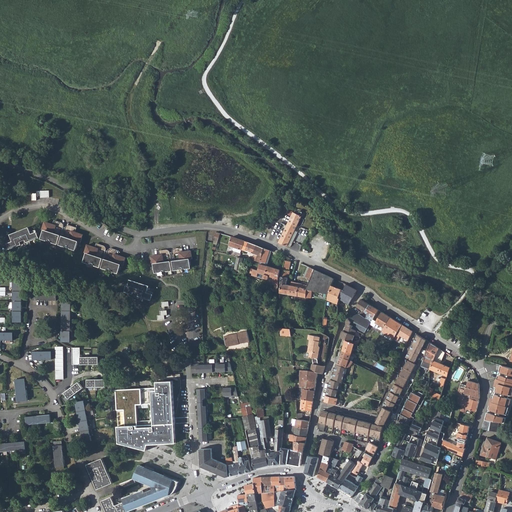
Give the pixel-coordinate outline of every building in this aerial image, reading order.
[(302,216),(294,212),(279,243),(287,246),(302,216)] [(66,236),(57,233),(61,222),(55,220),(53,224),(46,221),(43,229),(45,230),(42,238),(75,249),(78,241),(81,242),(83,234),(75,231),(77,227),(70,225),(66,236)] [(29,227),(11,234),(13,239),(14,241),(8,243),(10,247),(19,244),(20,246),(24,244),(23,243),(26,242),(27,243),(31,242),(30,240),(39,237),(37,232),(31,234),(31,232),(29,227)] [(257,257),(256,260),(261,261),(265,248),(232,236),(230,246),(234,247),(233,250),(234,251),(241,253),(242,250),(244,250),(247,252),(254,254),(258,255),(257,257)] [(108,260),(100,256),(104,245),(97,243),(96,247),(88,244),(85,252),(87,253),(84,261),(118,272),(121,265),(123,265),(126,257),(118,254),(119,251),(112,248),(108,260)] [(165,271),(190,267),(190,259),(192,259),(191,251),(183,252),(182,248),(175,248),(177,260),(168,261),(166,250),(159,250),(160,255),(151,255),(152,264),(155,264),(156,272),(165,271)] [(266,265),(271,249),(265,248),(261,261),(259,271),(252,269),(250,273),(253,273),(253,276),(263,278),(264,274),(266,275),(269,266),(268,266),(266,265)] [(243,258),(238,257),(235,269),(240,270),(243,258)] [(276,280),(278,281),(279,277),(280,270),(274,267),(269,266),(266,275),(264,274),(263,278),(268,279),(269,276),(277,278),(276,280)] [(304,275),(311,278),(314,269),(308,266),(304,275)] [(281,283),(280,287),(280,291),(280,299),(282,299),(283,299),(283,295),(283,293),(289,294),(290,285),(286,284),(290,271),(288,270),(283,269),(282,272),(281,281),(281,283)] [(332,278),(327,275),(314,269),(311,278),(309,285),(308,289),(315,290),(329,293),(331,285),(333,278),(332,278)] [(149,286),(131,280),(129,284),(129,287),(127,286),(126,289),(132,292),(131,293),(136,295),(136,293),(139,294),(138,296),(143,297),(143,296),(152,299),(153,295),(146,292),(147,290),(149,286)] [(13,281),(14,291),(22,291),(22,281),(13,281)] [(305,288),(306,284),(297,282),(296,283),(296,286),(290,285),(289,294),(306,297),(308,289),(305,288)] [(339,298),(349,304),(357,290),(346,284),(345,287),(343,290),(339,298)] [(341,289),(331,285),(329,293),(327,299),(338,304),(338,297),(341,290),(341,289)] [(309,298),(314,298),(315,290),(308,289),(306,297),(309,298)] [(14,291),(14,302),(22,302),(22,291),(14,291)] [(361,299),(358,304),(356,306),(359,308),(365,312),(370,304),(361,299)] [(63,301),(63,311),(71,311),(71,307),(73,307),(74,301),(63,301)] [(14,302),(14,312),(22,312),(22,302),(14,302)] [(370,304),(365,312),(369,314),(367,319),(371,322),(373,320),(379,310),(370,304)] [(158,320),(165,319),(164,314),(167,314),(167,311),(167,310),(160,310),(160,311),(160,314),(157,315),(158,320)] [(73,317),(73,312),(71,311),(63,311),(63,321),(71,322),(71,317),(73,317)] [(22,322),(22,312),(14,312),(14,322),(22,322)] [(391,318),(382,312),(376,321),(373,320),(371,322),(370,324),(376,328),(378,324),(384,328),(391,318)] [(358,314),(349,318),(351,321),(352,321),(352,322),(351,324),(354,326),(353,328),(355,329),(364,333),(370,324),(371,322),(367,319),(358,314)] [(350,340),(355,329),(353,328),(354,326),(351,324),(352,322),(352,321),(351,321),(349,318),(348,323),(349,324),(345,331),(343,330),(340,338),(346,341),(355,344),(356,340),(352,339),(350,340)] [(386,333),(394,339),(395,338),(402,325),(391,318),(384,328),(383,331),(386,333)] [(73,327),(73,322),(71,322),(63,321),(62,332),(71,332),(71,327),(73,327)] [(408,340),(413,332),(402,325),(395,338),(397,340),(400,335),(408,340)] [(281,336),(291,336),(291,328),(281,328),(281,336)] [(236,333),(224,335),(226,346),(249,341),(247,330),(236,332),(236,333)] [(73,337),(73,332),(71,332),(62,332),(62,342),(70,342),(71,337),(73,337)] [(404,357),(421,365),(431,343),(416,333),(404,357)] [(318,336),(309,334),(307,339),(310,340),(307,352),(309,353),(308,357),(317,359),(320,348),(319,346),(319,341),(318,341),(318,336)] [(359,344),(359,340),(356,340),(355,344),(346,341),(343,350),(351,353),(353,348),(358,349),(359,346),(357,345),(357,343),(359,344)] [(421,365),(429,369),(439,348),(431,343),(421,365)] [(80,347),(72,348),(72,364),(98,364),(98,355),(80,356),(80,347)] [(438,384),(444,386),(450,368),(439,363),(445,352),(439,348),(429,369),(444,375),(443,377),(442,377),(441,377),(440,377),(439,377),(439,378),(440,379),(438,384)] [(343,350),(341,357),(349,359),(351,353),(343,350)] [(351,361),(349,359),(341,357),(338,364),(347,368),(347,367),(351,367),(353,363),(354,362),(351,361)] [(404,387),(415,364),(405,359),(405,360),(405,362),(403,367),(401,367),(401,370),(399,375),(398,374),(398,375),(398,377),(395,382),(404,387)] [(228,370),(233,370),(231,362),(218,363),(218,371),(218,372),(226,372),(228,370)] [(199,373),(205,373),(205,363),(196,364),(196,371),(197,371),(199,373)] [(214,371),(218,371),(218,363),(205,363),(205,373),(211,372),(214,371)] [(325,366),(313,364),(312,372),(319,373),(324,374),(326,366),(325,366)] [(328,389),(326,396),(325,402),(337,405),(338,399),(336,399),(340,382),(343,383),(347,368),(338,364),(337,364),(337,365),(336,368),(334,375),(333,375),(332,380),(331,380),(328,389)] [(511,368),(502,366),(500,372),(505,374),(511,375),(511,368)] [(301,370),(300,379),(317,382),(319,373),(312,372),(308,371),(301,370)] [(499,384),(497,392),(500,393),(509,395),(511,396),(511,379),(510,379),(504,377),(499,376),(498,379),(496,379),(495,383),(499,384)] [(16,380),(17,390),(27,389),(25,379),(16,380)] [(105,379),(87,379),(87,387),(105,387),(105,379)] [(300,379),(300,388),(303,388),(315,390),(317,382),(300,379)] [(479,401),(480,397),(480,385),(479,383),(468,380),(466,385),(461,383),(454,403),(461,405),(463,399),(469,401),(470,398),(479,401)] [(152,445),(176,443),(173,381),(157,382),(157,388),(116,390),(119,443),(147,451),(148,445),(148,442),(152,442),(152,445)] [(69,400),(83,388),(78,382),(64,393),(69,400)] [(394,385),(380,412),(391,413),(402,389),(394,385)] [(224,397),(239,396),(237,389),(232,389),(231,388),(224,388),(224,397)] [(303,388),(301,399),(302,399),(313,401),(315,390),(303,388)] [(28,400),(27,389),(17,390),(18,401),(28,400)] [(198,402),(200,402),(208,402),(207,389),(199,389),(199,394),(198,395),(198,402)] [(399,413),(413,421),(415,418),(411,416),(422,394),(419,392),(417,395),(412,392),(409,397),(408,399),(408,398),(407,398),(403,405),(404,405),(403,408),(401,410),(399,413)] [(280,395),(266,397),(266,400),(267,405),(268,405),(281,404),(280,395)] [(495,395),(493,403),(506,407),(508,399),(499,396),(495,395)] [(250,407),(249,403),(249,401),(247,402),(246,398),(239,399),(242,408),(250,407)] [(466,412),(468,409),(476,411),(479,401),(470,398),(469,401),(463,399),(461,405),(462,406),(460,411),(466,412)] [(301,410),(312,411),(313,401),(302,399),(300,409),(301,409),(301,410)] [(76,402),(78,413),(86,411),(85,406),(87,406),(86,401),(83,401),(76,402)] [(208,415),(208,402),(200,402),(201,406),(203,410),(205,415),(208,415)] [(489,411),(495,413),(500,414),(506,415),(508,408),(506,407),(493,403),(491,402),(489,411)] [(268,409),(268,405),(267,405),(259,406),(258,408),(258,417),(261,417),(261,420),(262,420),(269,419),(269,416),(264,416),(264,410),(268,409)] [(250,407),(242,408),(243,416),(252,414),(251,406),(250,407)] [(89,416),(88,411),(86,411),(78,413),(80,422),(88,421),(87,417),(89,416)] [(322,422),(320,422),(326,423),(327,418),(329,418),(328,424),(331,424),(334,425),(337,415),(323,411),(321,417),(323,417),(322,422)] [(378,416),(386,420),(387,418),(388,419),(391,413),(380,412),(378,416)] [(488,413),(486,420),(499,423),(503,423),(504,418),(500,417),(495,415),(488,413)] [(252,414),(243,416),(244,418),(248,440),(251,456),(253,462),(254,469),(269,465),(267,453),(266,448),(264,438),(262,426),(262,420),(261,420),(261,417),(258,417),(258,419),(254,420),(253,414),(252,414)] [(50,415),(38,416),(39,423),(50,422),(50,415)] [(27,424),(39,423),(38,416),(27,417),(27,424)] [(342,432),(347,433),(349,424),(350,422),(350,418),(342,416),(340,426),(336,425),(335,430),(341,432),(343,422),(345,423),(342,432)] [(384,427),(385,424),(384,424),(386,420),(378,416),(374,424),(384,427)] [(369,423),(350,418),(350,422),(349,424),(347,433),(354,435),(357,426),(359,427),(356,436),(363,437),(369,423)] [(437,418),(428,437),(440,441),(446,422),(437,418)] [(271,437),(269,419),(262,420),(262,426),(264,438),(271,437)] [(309,425),(310,422),(310,421),(306,420),(303,420),(297,419),(296,426),(296,427),(309,429),(309,425)] [(91,426),(90,420),(88,421),(80,422),(81,432),(90,431),(89,426),(91,426)] [(411,430),(421,434),(425,424),(415,420),(411,430)] [(497,432),(499,423),(486,420),(484,420),(482,429),(497,432)] [(324,432),(326,423),(320,422),(318,422),(317,422),(320,431),(324,432)] [(374,424),(369,423),(363,437),(368,439),(370,430),(372,430),(369,439),(372,440),(373,437),(372,436),(372,435),(374,435),(374,434),(381,436),(384,427),(374,424)] [(469,428),(472,428),(472,426),(470,425),(470,426),(464,424),(462,424),(461,426),(459,433),(467,435),(469,428)] [(275,452),(267,453),(269,465),(281,464),(283,445),(283,438),(284,427),(282,427),(282,429),(277,429),(275,449),(275,452)] [(295,432),(294,435),(307,437),(309,429),(296,427),(295,432)] [(93,436),(92,430),(90,431),(81,432),(83,442),(91,441),(91,436),(93,436)] [(467,435),(459,433),(458,433),(457,436),(457,435),(456,435),(455,435),(454,435),(453,435),(452,436),(451,436),(450,437),(449,438),(449,439),(448,440),(448,441),(444,439),(443,442),(442,447),(441,448),(462,456),(465,448),(464,448),(467,435)] [(295,441),(306,443),(307,437),(294,435),(290,434),(290,441),(295,441)] [(322,452),(326,453),(329,442),(329,440),(322,438),(321,444),(321,446),(323,447),(322,452)] [(502,442),(488,438),(485,446),(483,446),(482,452),(488,454),(487,456),(496,459),(502,442)] [(240,450),(247,448),(246,440),(238,442),(240,450)] [(25,441),(16,442),(17,450),(26,449),(25,441)] [(306,443),(295,441),(295,445),(295,447),(295,451),(303,453),(306,443)] [(16,442),(7,443),(7,451),(17,450),(16,442)] [(54,442),(55,457),(64,456),(63,445),(62,445),(62,442),(54,442)] [(351,453),(354,444),(346,442),(343,451),(351,453)] [(369,442),(366,449),(374,454),(378,447),(369,442)] [(419,446),(410,443),(407,452),(405,456),(414,459),(419,446)] [(442,449),(428,443),(422,461),(433,464),(436,458),(439,460),(442,449)] [(229,448),(226,448),(226,449),(225,449),(227,463),(227,465),(230,476),(243,473),(239,457),(239,455),(238,445),(233,446),(234,449),(233,450),(235,461),(237,460),(237,463),(233,463),(231,449),(229,449),(229,448)] [(285,445),(283,445),(281,464),(286,464),(288,464),(291,450),(291,449),(285,448),(285,445)] [(293,450),(291,450),(288,464),(300,466),(303,453),(295,451),(295,447),(293,447),(293,450)] [(393,456),(404,460),(405,456),(407,452),(397,447),(393,456)] [(206,449),(200,449),(201,467),(209,470),(207,461),(207,457),(206,449)] [(218,474),(226,477),(228,476),(230,476),(227,465),(212,459),(212,449),(206,449),(207,457),(207,461),(209,470),(212,471),(213,470),(214,471),(214,470),(218,471),(217,472),(218,473),(218,474)] [(358,457),(362,451),(359,449),(353,456),(346,465),(343,470),(339,468),(338,471),(335,475),(332,473),(328,482),(339,488),(356,464),(353,462),(357,457),(358,457)] [(367,454),(361,462),(364,464),(368,466),(373,457),(367,454)] [(65,466),(64,456),(55,457),(56,471),(64,470),(64,466),(65,466)] [(314,476),(320,457),(309,456),(304,473),(314,476)] [(330,461),(331,458),(329,457),(324,456),(323,462),(329,464),(330,461)] [(243,457),(239,457),(243,473),(252,471),(252,470),(249,460),(245,461),(245,457),(243,458),(243,457)] [(453,457),(450,465),(459,468),(461,460),(453,457)] [(103,458),(87,465),(97,489),(113,483),(103,458)] [(333,461),(330,461),(329,464),(330,465),(335,467),(336,466),(339,460),(334,459),(333,461)] [(361,462),(359,460),(356,464),(339,488),(338,489),(345,494),(351,497),(356,491),(363,478),(358,476),(356,479),(354,483),(352,482),(355,478),(364,464),(361,462)] [(433,469),(404,460),(396,483),(401,485),(404,476),(406,470),(427,478),(430,479),(433,469)] [(477,460),(476,465),(487,469),(489,463),(477,460)] [(328,468),(330,465),(329,464),(323,462),(321,468),(318,476),(328,482),(332,473),(335,475),(338,471),(332,468),(331,469),(328,468)] [(163,478),(164,476),(153,471),(152,473),(143,469),(144,467),(139,465),(134,478),(142,482),(143,479),(153,484),(152,486),(153,486),(155,488),(159,489),(161,490),(164,497),(171,495),(173,493),(174,492),(175,491),(176,489),(177,487),(178,484),(179,482),(173,480),(172,482),(163,478)] [(443,474),(436,472),(434,481),(431,490),(431,491),(436,492),(433,506),(434,507),(443,509),(445,501),(446,498),(446,492),(439,490),(443,474)] [(393,478),(385,475),(382,481),(380,486),(383,487),(386,488),(389,489),(393,478)] [(296,478),(293,476),(287,476),(287,484),(284,484),(284,487),(283,487),(280,488),(280,491),(283,491),(297,489),(296,478)] [(409,478),(404,476),(401,485),(406,487),(409,478)] [(255,493),(262,492),(262,489),(262,484),(261,477),(253,478),(254,484),(255,493)] [(360,493),(355,500),(360,503),(360,504),(362,505),(367,508),(372,511),(373,510),(377,504),(373,501),(377,495),(380,491),(383,487),(380,486),(382,481),(377,478),(376,482),(375,481),(364,496),(360,493)] [(405,505),(402,511),(422,511),(426,501),(433,480),(430,479),(427,478),(423,486),(419,485),(420,481),(414,479),(412,488),(406,487),(401,485),(396,483),(390,501),(389,505),(394,506),(399,508),(402,496),(418,501),(416,508),(405,505)] [(250,510),(258,508),(255,495),(255,493),(254,484),(246,485),(248,494),(249,502),(249,505),(250,510)] [(155,489),(155,488),(153,486),(153,489),(151,490),(155,501),(164,497),(161,490),(159,489),(158,490),(155,489)] [(283,491),(281,497),(294,501),(297,491),(297,489),(283,491)] [(504,503),(508,504),(511,492),(500,489),(498,494),(496,501),(495,501),(496,501),(504,503)] [(143,504),(143,506),(155,501),(151,490),(144,492),(143,490),(122,498),(124,502),(128,511),(134,509),(133,507),(143,504)] [(432,502),(426,501),(422,511),(433,511),(434,507),(433,506),(436,492),(431,491),(432,502)] [(478,496),(461,491),(460,497),(467,499),(466,501),(470,502),(476,503),(478,496)] [(489,497),(488,499),(496,501),(498,494),(492,491),(489,497)] [(238,495),(239,502),(246,501),(246,502),(246,505),(247,505),(249,505),(249,502),(248,494),(238,495)] [(103,501),(106,511),(126,511),(128,511),(124,502),(116,505),(112,497),(103,501)] [(290,511),(294,501),(281,497),(280,499),(279,504),(282,505),(282,506),(283,506),(281,511),(290,511)] [(467,499),(460,497),(457,505),(462,507),(462,506),(463,504),(465,504),(466,501),(467,499)] [(390,501),(382,498),(377,511),(381,511),(392,511),(394,509),(394,508),(393,508),(388,507),(389,505),(390,501)] [(275,506),(275,499),(263,499),(263,501),(264,502),(265,505),(266,507),(268,511),(273,511),(274,511),(275,506)] [(484,511),(492,511),(496,501),(495,501),(496,501),(488,499),(485,510),(484,511)]
